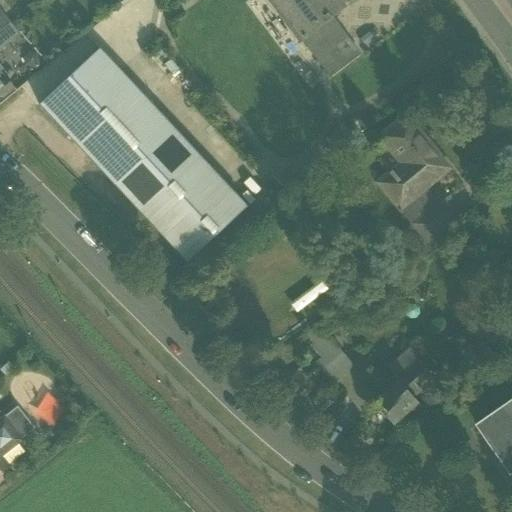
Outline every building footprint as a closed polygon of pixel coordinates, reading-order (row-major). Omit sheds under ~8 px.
[(335,0),(270,0),(321,66),(348,45),(329,19),(342,9),(335,0)] [(0,31),(0,47),(17,34),(9,25),(0,31)] [(348,45),(321,66),(328,77),(356,55),(348,45)] [(244,209),(97,51),(38,106),(186,264),(244,209)] [(0,100),(13,90),(0,76),(0,75),(0,100)] [(452,169),(408,116),(383,137),(402,160),(406,157),(411,164),(396,176),(391,171),(380,180),(416,223),(437,206),(425,192),(452,169)] [(437,206),(416,223),(430,241),(451,224),(437,206)] [(430,241),(416,223),(402,235),(416,253),(430,241)] [(340,381),(356,363),(315,326),(299,343),(340,381)] [(422,364),(401,384),(416,400),(437,380),(422,364)] [(400,384),(376,405),(398,428),(421,407),(416,400),(401,384),(400,384)] [(461,388),(430,411),(436,419),(467,397),(461,388)] [(0,459),(22,442),(21,441),(24,438),(34,430),(16,408),(3,419),(3,418),(0,420),(0,459)] [(511,408),(479,432),(511,478),(511,408)]
